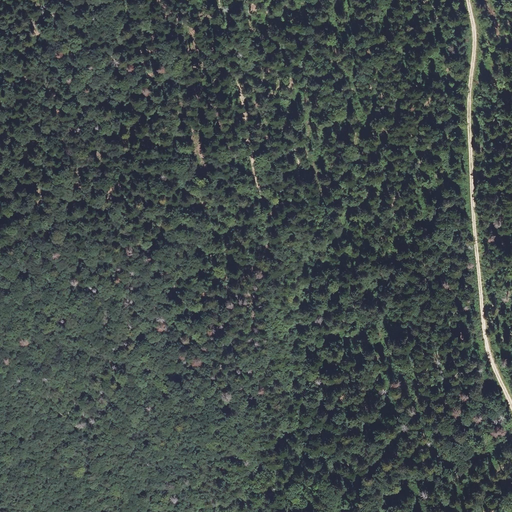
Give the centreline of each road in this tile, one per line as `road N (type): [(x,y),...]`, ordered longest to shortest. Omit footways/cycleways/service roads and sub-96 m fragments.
road 1 (track): [(219,0),(235,62),(256,83),(273,213),(267,235),(280,291),(258,459),(235,511)]
road 2 (track): [(511,405),(488,354),(480,294),(468,0)]
